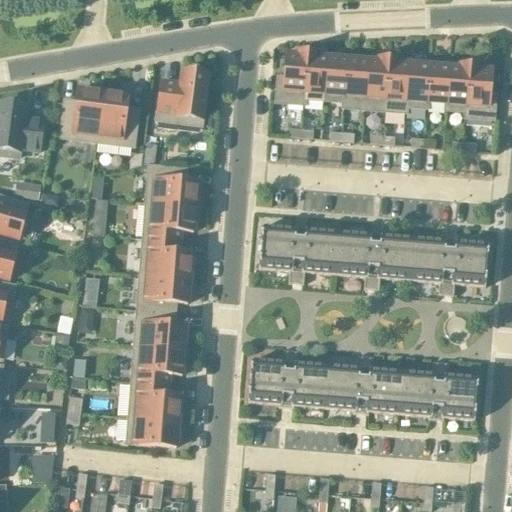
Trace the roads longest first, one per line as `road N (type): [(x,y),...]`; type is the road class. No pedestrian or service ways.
road 1 (residential): [(216,454),(238,174)]
road 2 (residential): [(216,454),(494,478)]
road 3 (residential): [(238,174),(511,197)]
road 4 (residential): [(511,267),(494,478)]
road 5 (residential): [(272,29),(470,15)]
road 6 (residential): [(89,58),(249,32)]
road 7 (residential): [(238,174),(249,32)]
